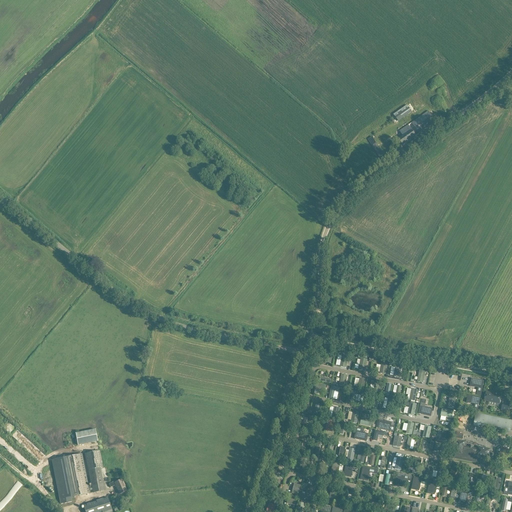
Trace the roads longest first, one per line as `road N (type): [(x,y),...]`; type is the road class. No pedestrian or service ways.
road 1 (unclassified): [(307,335),(332,219),(511,72)]
road 2 (unclassified): [(300,351),(201,332),(136,306),(0,196)]
road 3 (unclassified): [(511,377),(307,335)]
road 4 (track): [(0,133),(121,0)]
road 5 (unclassified): [(246,511),(300,351)]
